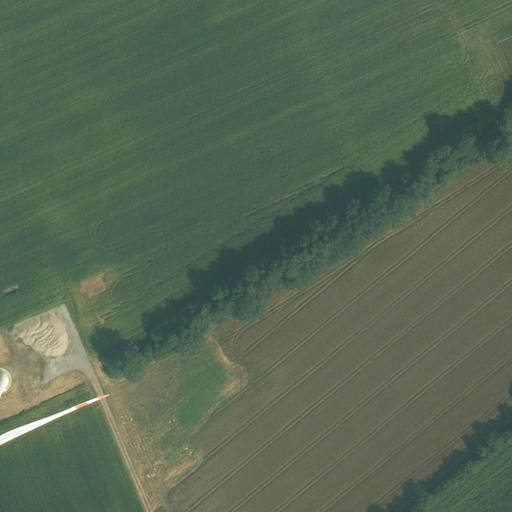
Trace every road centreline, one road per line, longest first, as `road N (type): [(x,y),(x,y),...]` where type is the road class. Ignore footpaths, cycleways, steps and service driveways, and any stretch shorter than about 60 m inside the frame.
road 1 (track): [(147,511),(75,350),(24,363)]
road 2 (unclassified): [(398,511),(511,418)]
